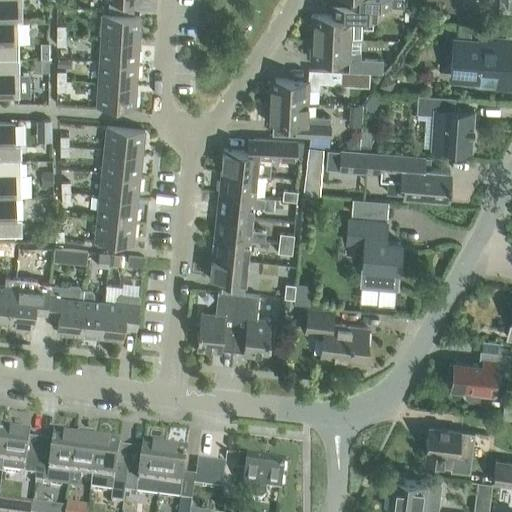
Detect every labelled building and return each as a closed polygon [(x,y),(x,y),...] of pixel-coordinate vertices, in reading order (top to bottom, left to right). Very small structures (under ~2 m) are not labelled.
[(22,22),(21,0),(0,0),(0,22),(18,22),(22,22)] [(108,0),(108,10),(133,12),(133,0),(108,0)] [(351,5),(344,5),(330,4),(329,15),(311,14),(310,36),(351,38),(360,39),(361,25),(362,25),(372,26),(372,18),(379,19),(379,7),(368,6),(351,5)] [(140,16),(102,14),(100,37),(138,40),(140,16)] [(0,59),(18,59),(18,22),(0,22),(0,59)] [(57,24),(57,35),(66,34),(66,24),(57,24)] [(511,51),(511,43),(511,34),(476,32),(476,37),(471,37),(472,25),(457,25),(456,35),(452,35),(449,81),(476,83),(476,86),(511,89),(511,51)] [(57,44),(66,44),(66,34),(57,35),(57,44)] [(348,60),(348,71),(382,73),(382,60),(360,59),(360,52),(350,52),(351,38),(310,36),(309,59),(348,60)] [(138,40),(100,37),(99,60),(137,63),(138,40)] [(72,50),(59,49),(58,57),(71,58),(72,50)] [(49,70),(49,58),(48,58),(41,58),(34,58),(34,70),(49,70)] [(57,58),(57,67),(70,68),(71,59),(57,58)] [(0,96),(19,97),(30,96),(29,74),(18,74),(18,59),(0,59),(0,96)] [(99,60),(97,83),(136,85),(137,63),(99,60)] [(269,78),(268,100),(307,102),(308,89),(318,89),(319,83),(340,84),(340,71),(308,69),(307,80),(269,78)] [(57,70),(57,80),(66,80),(66,70),(57,70)] [(384,74),(378,85),(389,91),(395,80),(384,74)] [(66,80),(57,80),(57,90),(66,90),(66,80)] [(134,109),(136,85),(97,83),(96,106),(134,109)] [(371,91),(362,105),(371,112),(381,98),(371,91)] [(433,114),(431,148),(471,151),(473,111),(453,110),(454,97),(417,95),(416,113),(433,114)] [(293,135),(305,135),(329,136),(330,123),(317,123),(317,116),(307,116),(307,102),(268,100),(266,123),(271,123),(271,133),(293,135)] [(50,120),(40,120),(40,131),(50,131),(50,120)] [(0,160),(20,160),(20,145),(14,145),(13,122),(0,122),(0,160)] [(360,137),(360,144),(371,145),(372,125),(361,124),(360,137)] [(106,126),(104,149),(142,153),(144,130),(106,126)] [(69,134),(59,134),(60,144),(69,144),(69,134)] [(348,136),(347,147),(359,147),(360,144),(360,137),(348,136)] [(247,151),(223,149),(221,171),(256,175),(268,176),(271,154),(294,155),(295,141),(265,139),(247,138),(247,151)] [(295,141),(294,155),(301,155),(303,141),(295,141)] [(69,154),(69,144),(60,144),(60,154),(69,154)] [(101,172),(139,176),(142,153),(104,149),(101,172)] [(340,150),(338,169),(380,172),(380,178),(386,179),(385,192),(403,194),(447,198),(449,170),(430,169),(430,157),(407,155),(340,150)] [(0,197),(20,197),(20,160),(0,160),(0,197)] [(41,185),(53,184),(53,171),(40,171),(41,185)] [(254,196),(256,175),(221,171),(218,192),(254,196)] [(101,172),(99,195),(137,199),(139,176),(101,172)] [(306,178),(305,190),(320,192),(321,179),(306,178)] [(61,191),(71,190),(70,180),(60,181),(61,191)] [(283,188),(282,199),(296,201),(297,190),(283,188)] [(71,200),(71,190),(61,191),(62,200),(71,200)] [(295,210),(295,208),(296,201),(282,199),(264,197),(254,196),(218,192),(216,214),(252,218),(253,206),(263,207),(264,206),(295,210)] [(135,221),(137,199),(99,195),(96,217),(135,221)] [(0,235),(21,235),(21,219),(15,219),(14,198),(20,198),(20,197),(0,197),(0,235)] [(216,214),(214,235),(249,239),(250,238),(265,239),(266,229),(251,228),(252,218),(216,214)] [(132,245),(135,221),(96,217),(94,241),(132,245)] [(348,218),(346,242),(364,244),(360,284),(396,287),(397,270),(398,270),(400,243),(383,242),(385,222),(348,218)] [(43,237),(49,240),(54,237),(54,231),(48,228),(43,231),(43,237)] [(63,240),(63,230),(54,230),(55,241),(63,240)] [(277,250),(292,252),(294,232),(279,231),(277,250)] [(214,235),(211,257),(247,261),(249,239),(214,235)] [(0,252),(13,253),(14,239),(0,239),(0,252)] [(108,266),(109,262),(109,252),(98,250),(97,264),(108,266)] [(123,254),(109,252),(109,262),(122,264),(123,254)] [(128,256),(127,264),(142,265),(143,258),(130,256),(128,256)] [(245,283),(247,261),(211,257),(209,279),(222,280),(221,291),(238,293),(244,293),(244,283),(245,283)] [(4,286),(0,285),(0,321),(11,322),(14,287),(15,278),(5,277),(4,286)] [(15,278),(14,287),(11,322),(33,325),(34,313),(46,314),(49,284),(37,282),(37,280),(15,278)] [(283,296),(294,297),(296,283),(285,282),(283,296)] [(78,333),(82,298),(83,289),(80,289),(77,285),(68,284),(66,286),(49,284),(46,314),(58,315),(56,331),(78,333)] [(83,289),(82,298),(78,333),(100,336),(104,301),(93,299),(93,293),(90,290),(83,289)] [(231,350),(238,293),(221,291),(217,291),(214,314),(201,313),(199,330),(197,330),(196,336),(198,336),(197,349),(219,351),(219,349),(231,350)] [(115,302),(104,301),(100,336),(122,338),(123,327),(135,329),(139,294),(120,292),(116,296),(115,302)] [(244,293),(238,293),(231,350),(243,351),(243,354),(265,356),(267,343),(269,343),(269,338),(267,338),(269,320),(256,319),(258,295),(244,293)] [(293,298),(285,298),(284,306),(292,307),(293,298)] [(322,333),(320,357),(364,361),(367,328),(331,324),(332,310),(307,307),(305,332),(322,333)] [(283,326),(274,325),(272,341),(281,342),(283,326)] [(450,391),(465,392),(465,394),(465,395),(466,397),(467,398),(468,399),(469,400),(470,400),(472,401),(473,401),(475,400),(476,400),(477,399),(478,398),(479,397),(480,395),(480,394),(493,395),(496,371),(509,372),(511,354),(480,350),(478,364),(449,361),(449,364),(445,363),(443,378),(447,378),(447,383),(450,383),(450,391)] [(511,388),(505,388),(501,416),(511,417),(511,388)] [(472,453),(475,432),(429,426),(426,449),(427,449),(425,463),(443,465),(443,464),(450,465),(450,469),(470,471),(472,453)] [(27,450),(29,431),(7,428),(2,464),(1,471),(23,474),(23,475),(35,476),(38,458),(39,451),(27,450)] [(68,487),(75,436),(53,433),(49,459),(38,458),(35,476),(34,483),(56,486),(68,487)] [(75,436),(68,487),(78,489),(80,477),(91,478),(97,439),(94,438),(95,436),(93,434),(86,433),(84,434),(83,437),(75,436)] [(110,501),(123,503),(124,495),(124,493),(127,470),(115,468),(119,442),(97,439),(91,478),(90,490),(111,493),(112,493),(110,501)] [(127,468),(127,470),(124,493),(136,495),(157,497),(159,486),(164,446),(142,443),(139,469),(127,468)] [(164,446),(159,486),(157,497),(179,500),(177,511),(189,511),(191,502),(194,477),(183,475),(186,449),(164,446)] [(245,471),(243,486),(241,495),(245,500),(261,502),(266,499),(267,489),(280,491),(284,461),(247,456),(247,457),(238,456),(236,470),(245,471)] [(221,490),(225,464),(197,460),(193,486),(221,490)] [(511,461),(495,460),(492,481),(511,483),(511,461)] [(389,506),(388,510),(391,510),(391,511),(437,511),(439,504),(441,484),(425,481),(425,483),(397,479),(392,479),(390,492),(390,497),(389,506)] [(14,501),(12,511),(29,511),(31,504),(31,503),(14,501)]
